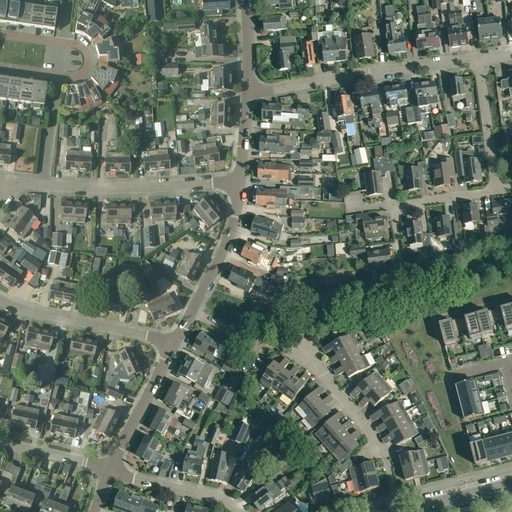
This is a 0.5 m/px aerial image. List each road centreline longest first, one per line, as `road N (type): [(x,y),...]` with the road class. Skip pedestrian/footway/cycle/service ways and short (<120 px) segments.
road 1 (residential): [(394,491),(361,419),(300,346),(250,342),(191,312)]
road 2 (residential): [(246,93),(477,59)]
road 3 (residential): [(240,181),(42,185)]
road 4 (residential): [(175,342),(0,300)]
road 5 (residential): [(108,470),(175,342)]
road 6 (residential): [(191,312),(230,233),(240,181)]
road 7 (residential): [(238,511),(215,496),(108,470)]
road 8 (residential): [(495,191),(477,59)]
